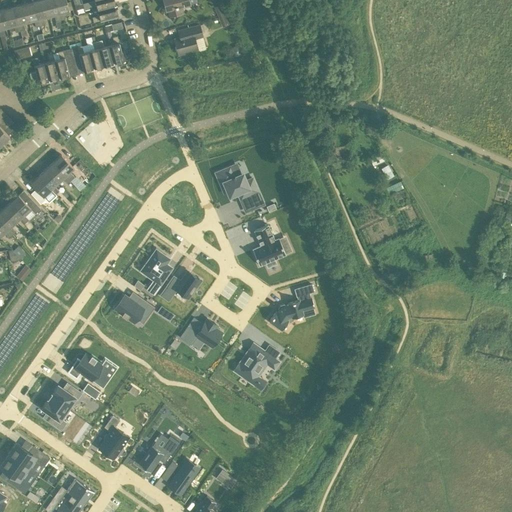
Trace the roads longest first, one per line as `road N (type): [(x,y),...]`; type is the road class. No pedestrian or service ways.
road 1 (track): [(280,103),(381,319),(354,387),(259,511)]
road 2 (residential): [(147,208),(5,408)]
road 3 (track): [(303,100),(376,108),(511,165)]
road 4 (residential): [(43,135),(86,96),(149,74),(153,61),(137,0)]
road 5 (residential): [(5,408),(113,483)]
road 6 (residential): [(231,266),(207,301),(240,324),(264,289)]
